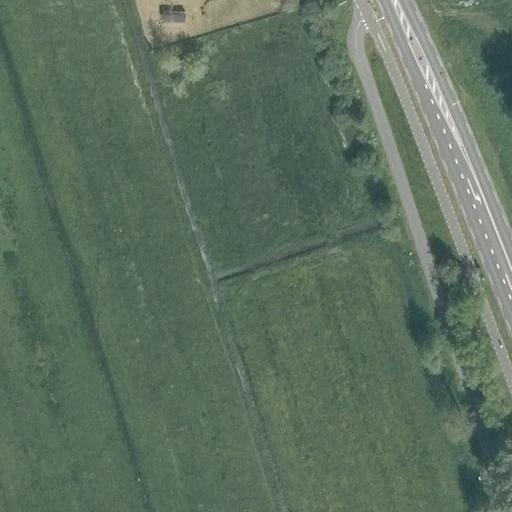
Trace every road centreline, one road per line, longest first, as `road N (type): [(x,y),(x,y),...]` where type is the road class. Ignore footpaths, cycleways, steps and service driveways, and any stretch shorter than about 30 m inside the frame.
road 1 (unclassified): [(507,511),(355,51),(355,26),(366,13)]
road 2 (primary): [(382,0),(511,320)]
road 3 (primary): [(511,254),(404,0)]
